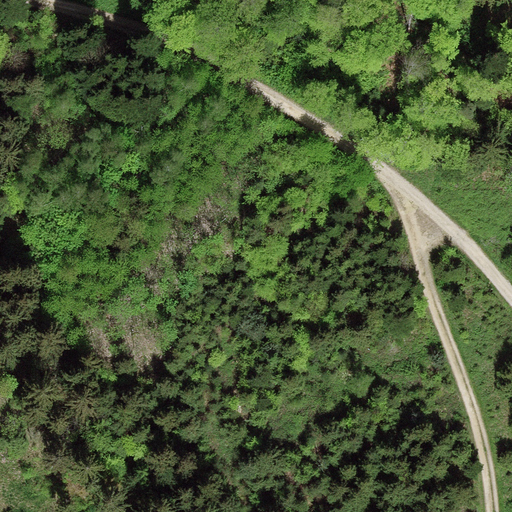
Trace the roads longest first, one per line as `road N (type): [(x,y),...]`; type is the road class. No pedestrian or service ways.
road 1 (track): [(29,0),(235,69),(405,203),(494,511)]
road 2 (track): [(405,203),(511,309)]
